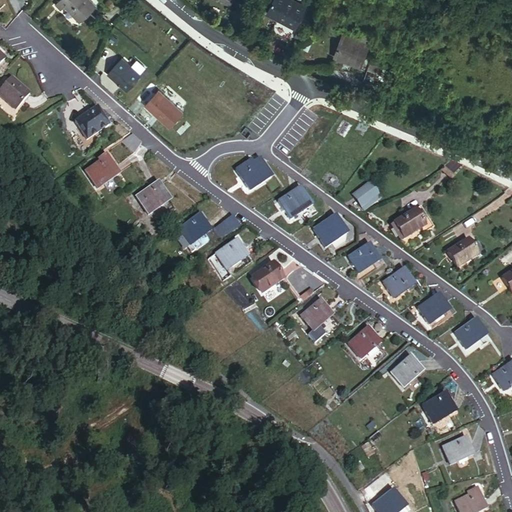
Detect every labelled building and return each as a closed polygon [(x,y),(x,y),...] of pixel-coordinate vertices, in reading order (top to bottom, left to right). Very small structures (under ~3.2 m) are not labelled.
[(84,15),(96,0),(60,0),(65,2),(66,0),(70,0),(74,3),(73,5),(84,15)] [(286,13),(292,0),(259,0),(268,4),(269,2),(277,6),(276,9),(286,13)] [(278,28),(284,15),(266,7),(260,19),(278,28)] [(297,47),(306,27),(294,22),(286,41),(297,47)] [(349,64),(360,38),(349,34),(346,41),(331,34),(323,53),(349,64)] [(0,63),(9,53),(0,44),(0,63)] [(103,63),(123,78),(136,61),(116,46),(103,63)] [(367,94),(378,70),(357,60),(350,77),(359,82),(358,89),(367,94)] [(21,104),(35,87),(15,70),(1,87),(21,104)] [(147,99),(171,120),(185,104),(161,82),(147,99)] [(87,136),(109,123),(98,105),(76,117),(87,136)] [(119,137),(135,151),(143,137),(132,128),(119,137)] [(118,171),(108,155),(87,166),(97,184),(118,171)] [(270,171),(261,155),(239,167),(248,183),(270,171)] [(370,177),(353,190),(364,203),(380,190),(370,177)] [(170,197),(159,179),(137,193),(148,210),(170,197)] [(292,214),(311,202),(300,185),(281,198),(292,214)] [(167,199),(147,216),(154,224),(174,207),(167,199)] [(424,222),(415,206),(393,219),(402,235),(424,222)] [(211,227),(200,211),(182,224),(192,240),(211,227)] [(327,241),(347,228),(337,212),(317,225),(327,241)] [(211,226),(217,238),(239,228),(234,216),(211,226)] [(468,235),(448,246),(457,263),(477,252),(471,242),(468,235)] [(248,252),(238,236),(218,248),(228,265),(248,252)] [(477,238),(471,242),(477,252),(482,248),(477,238)] [(359,268),(380,255),(370,240),(350,253),(359,268)] [(282,276),(272,260),(252,271),(261,287),(282,276)] [(394,292),(414,280),(404,265),(385,277),(394,292)] [(511,286),(511,265),(501,271),(509,288),(511,286)] [(429,319),(450,305),(441,290),(419,304),(429,319)] [(312,326),(331,312),(320,297),(301,311),(312,326)] [(486,330),(477,316),(457,327),(467,342),(486,330)] [(360,352),(378,338),(368,325),(350,338),(360,352)] [(403,382),(421,366),(409,352),(391,368),(403,382)] [(503,385),(511,379),(511,359),(494,370),(503,385)] [(432,419),(456,407),(446,388),(423,400),(432,419)] [(452,459),(475,450),(468,432),(444,442),(452,459)] [(480,486),(457,497),(463,511),(466,511),(479,506),(487,503),(480,486)] [(370,511),(400,511),(390,495),(369,509),(370,511)]
